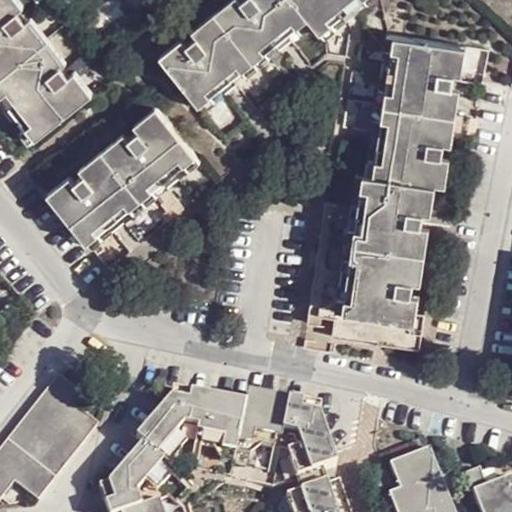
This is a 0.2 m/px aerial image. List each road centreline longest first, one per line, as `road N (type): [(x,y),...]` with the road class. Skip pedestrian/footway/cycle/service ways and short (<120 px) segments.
road 1 (residential): [(135,338),(511,419)]
road 2 (residential): [(51,511),(119,412),(133,376),(135,338)]
road 3 (residential): [(0,213),(84,316)]
road 4 (residential): [(0,413),(84,316)]
